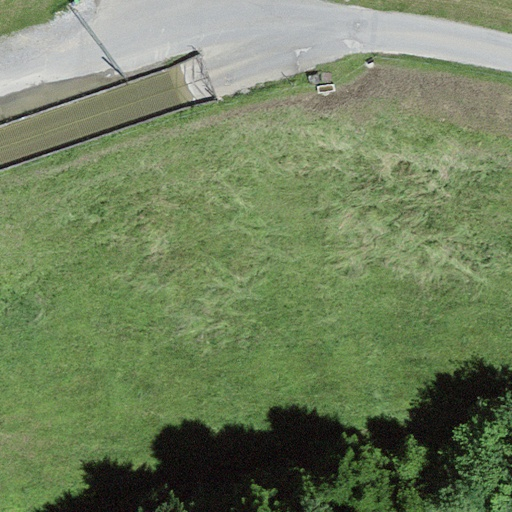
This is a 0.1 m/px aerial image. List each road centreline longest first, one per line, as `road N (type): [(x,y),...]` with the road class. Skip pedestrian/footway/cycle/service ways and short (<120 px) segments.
road 1 (track): [(0,104),(236,0)]
road 2 (unclassified): [(268,0),(366,33),(511,54)]
